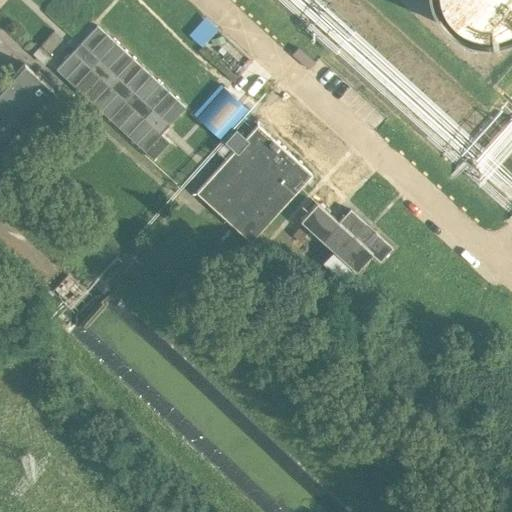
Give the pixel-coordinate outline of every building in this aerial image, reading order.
[(446,27),(459,35),(475,39),(490,40),(506,36),(511,32),(511,0),(427,0),(428,1),(435,15),(446,27)] [(186,107),(96,25),(55,70),(153,159),(169,142),(161,134),(186,107)] [(0,89),(0,147),(53,89),(24,63),(0,89)] [(220,140),(236,122),(227,114),(211,131),(220,140)] [(196,192),(251,241),(312,174),(257,124),(196,192)] [(301,219),(357,270),(371,254),(379,261),(392,247),(350,209),(339,222),(317,202),(301,219)]
